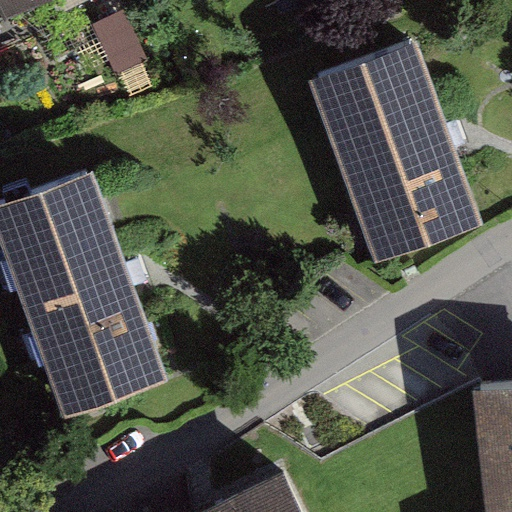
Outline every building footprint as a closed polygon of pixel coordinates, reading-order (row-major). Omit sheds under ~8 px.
[(0,0),(0,13),(24,0),(0,0)] [(446,125),(417,36),(324,69),(386,249),(477,217),(446,125)] [(87,166),(0,196),(0,237),(63,415),(163,380),(87,166)] [(511,511),(511,413),(463,420),(475,511),(511,511)] [(309,511),(284,462),(186,511),(309,511)]
